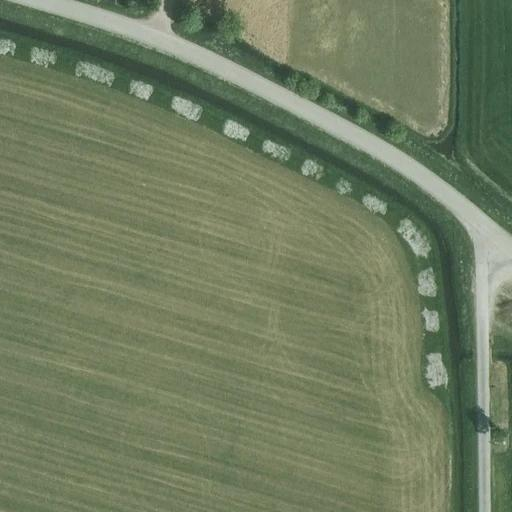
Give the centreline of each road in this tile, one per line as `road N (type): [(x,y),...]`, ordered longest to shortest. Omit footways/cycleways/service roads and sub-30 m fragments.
road 1 (unclassified): [(480,225),(419,175),(231,73),(108,21),(33,0)]
road 2 (unclassified): [(483,511),(480,225)]
